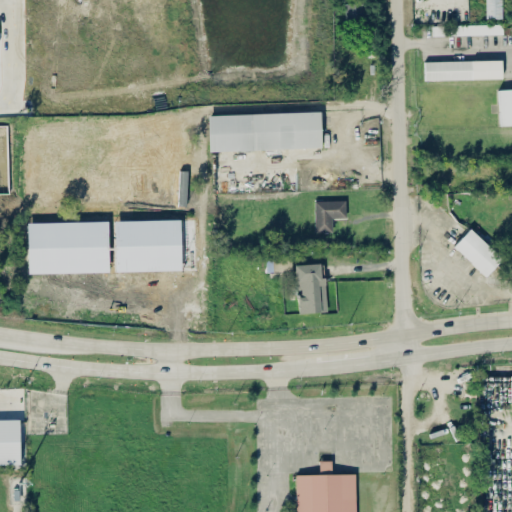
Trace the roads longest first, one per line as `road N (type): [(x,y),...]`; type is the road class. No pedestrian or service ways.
road 1 (secondary): [(402,333),(338,344),(169,350),(0,332)]
road 2 (residential): [(407,358),(397,192),(402,0)]
road 3 (secondary): [(0,357),(125,372),(316,366)]
